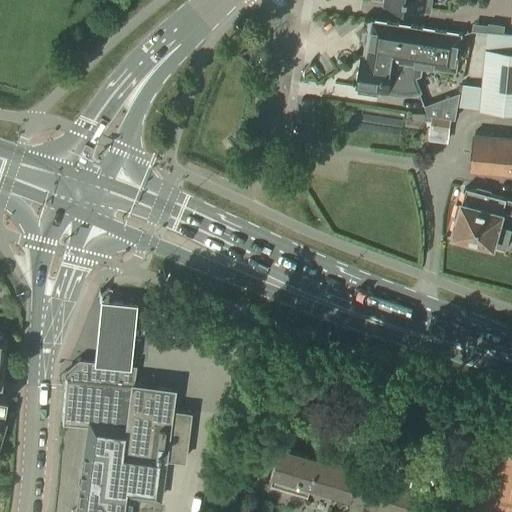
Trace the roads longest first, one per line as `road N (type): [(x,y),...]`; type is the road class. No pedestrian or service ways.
road 1 (primary): [(94,223),(384,336),(511,371)]
road 2 (primary): [(511,345),(337,285),(107,185)]
road 3 (tertiary): [(221,0),(116,84),(92,113),(67,172)]
road 4 (tertiary): [(107,185),(165,71),(228,0)]
road 5 (tertiary): [(29,511),(40,354)]
road 6 (tertiary): [(56,205),(37,293),(40,354)]
road 7 (unclassified): [(277,0),(281,49),(270,142)]
road 8 (tertiary): [(40,354),(94,223)]
